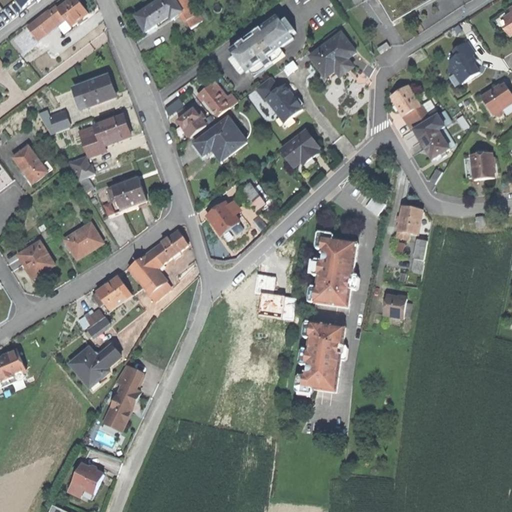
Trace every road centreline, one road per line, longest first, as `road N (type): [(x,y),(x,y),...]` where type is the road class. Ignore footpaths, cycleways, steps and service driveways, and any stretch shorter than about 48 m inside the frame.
road 1 (residential): [(116,511),(212,289)]
road 2 (residential): [(212,289),(384,137)]
road 3 (residential): [(185,211),(103,0)]
road 4 (unknown): [(147,117),(256,28),(318,8)]
road 5 (residential): [(384,137),(375,98),(384,66),(488,0)]
road 6 (residential): [(29,315),(121,262),(185,211)]
road 7 (residential): [(384,137),(416,193),(443,212),(511,205)]
